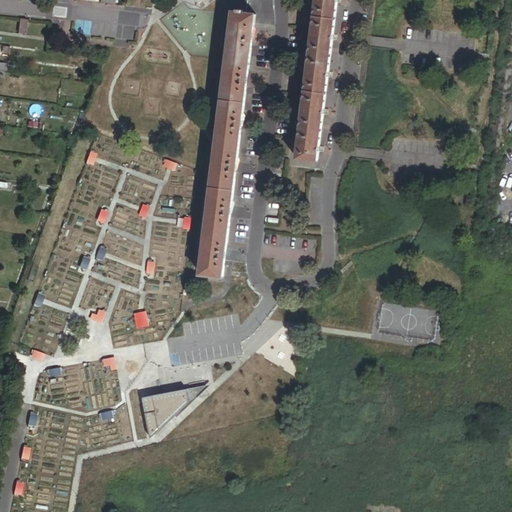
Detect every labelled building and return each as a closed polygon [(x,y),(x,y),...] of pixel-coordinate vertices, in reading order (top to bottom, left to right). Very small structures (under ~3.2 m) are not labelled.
[(247,12),(248,0),(232,0),(232,4),(235,5),(234,11),(247,12)] [(320,160),(339,0),(317,0),(298,158),(320,160)] [(225,277),(258,14),(247,12),(234,11),(201,274),(225,277)] [(25,34),(27,20),(20,19),(18,34),(25,34)] [(146,309),(133,312),(137,327),(150,324),(146,309)] [(185,400),(203,383),(182,387),(185,400)] [(141,411),(146,437),(185,400),(182,387),(149,393),(152,409),(141,411)] [(152,409),(149,393),(138,395),(141,411),(152,409)]
